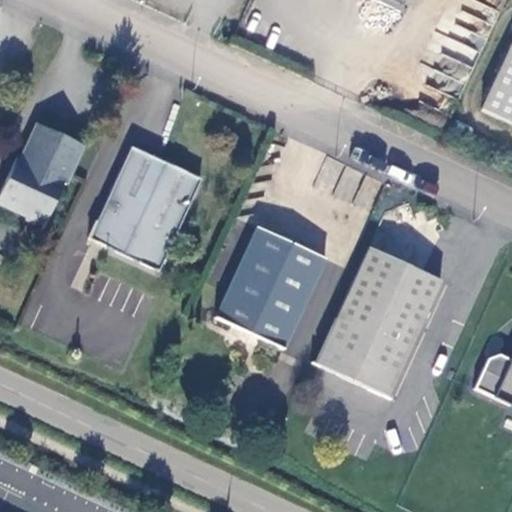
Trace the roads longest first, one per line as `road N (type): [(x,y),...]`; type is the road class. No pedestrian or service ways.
road 1 (unclassified): [(511,206),(49,0)]
road 2 (primary): [(267,511),(0,385)]
